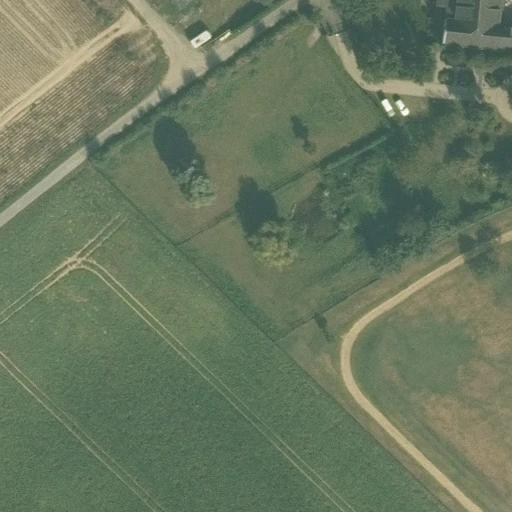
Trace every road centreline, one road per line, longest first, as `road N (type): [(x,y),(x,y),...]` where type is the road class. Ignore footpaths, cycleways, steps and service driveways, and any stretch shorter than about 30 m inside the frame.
road 1 (track): [(320,0),(68,166),(0,222)]
road 2 (track): [(321,0),(358,82),(511,111)]
